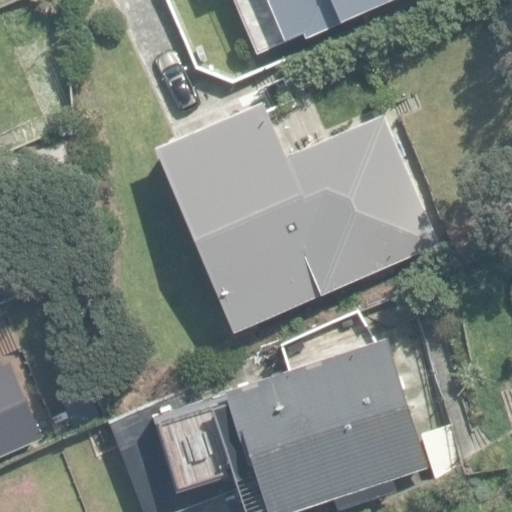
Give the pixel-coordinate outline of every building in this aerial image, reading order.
[(236,0),(258,52),(308,32),(387,0),(236,0)] [(160,146),(238,331),(443,244),(388,113),(288,155),(266,102),(265,101),(160,146)] [(290,511),(430,466),(387,336),(240,388),(237,378),(115,418),(146,511),(175,511),(204,504),(195,487),(256,463),(272,511),(290,511)] [(0,453),(43,437),(12,364),(0,369),(0,453)] [(426,432),(439,475),(469,465),(457,423),(426,432)]
